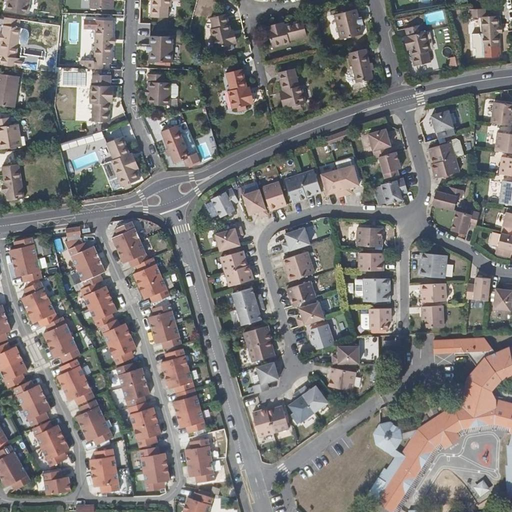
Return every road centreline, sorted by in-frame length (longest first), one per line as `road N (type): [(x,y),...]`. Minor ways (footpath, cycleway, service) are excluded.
road 1 (residential): [(90,212),(156,374),(180,479),(158,500),(83,498)]
road 2 (residential): [(407,218),(320,209),(264,235),(293,368),(279,388)]
road 3 (residential): [(255,480),(166,195)]
road 4 (residential): [(83,498),(80,444),(15,302),(0,247)]
road 5 (unclassified): [(166,195),(257,151),(400,99)]
road 6 (residential): [(132,0),(128,99),(166,195)]
road 7 (residential): [(407,374),(282,471),(255,480)]
road 8 (residential): [(400,99),(423,189),(407,218)]
road 9 (residential): [(307,0),(255,13),(263,82)]
